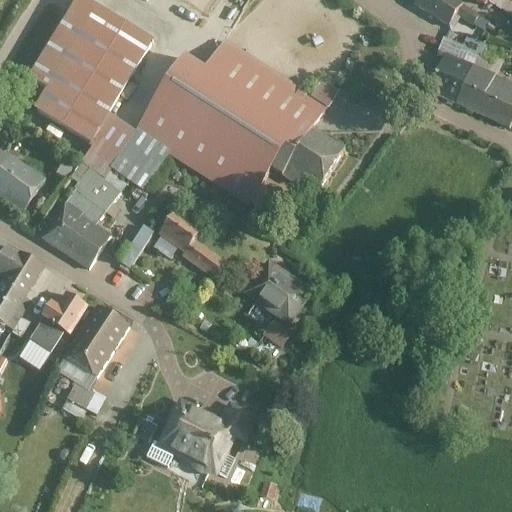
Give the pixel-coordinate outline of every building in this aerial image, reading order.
[(477,23),(441,0),(418,0),(411,13),(443,33),(448,24),(469,37),(477,23)] [(34,115),(90,150),(109,121),(152,53),(76,6),(27,83),(47,95),(34,115)] [(178,68),(135,137),(167,158),(249,209),(272,173),(319,202),(345,159),(309,136),(333,98),(319,89),(312,100),(224,45),(201,83),(178,68)] [(511,89),(442,59),(424,99),(502,133),(511,108),(511,89)] [(111,174),(135,137),(109,121),(90,150),(77,170),(103,187),(111,174)] [(144,195),(167,158),(135,137),(111,174),(144,195)] [(0,200),(22,217),(44,188),(0,155),(0,200)] [(38,245),(86,280),(111,247),(63,211),(38,245)] [(172,222),(153,246),(208,287),(219,272),(192,252),(200,242),(172,222)] [(122,264),(133,272),(159,237),(148,229),(122,264)] [(22,261),(8,252),(0,264),(0,282),(6,286),(4,289),(26,303),(46,273),(23,258),(22,261)] [(268,270),(243,304),(272,326),(261,341),(275,351),(312,303),(268,270)] [(26,303),(4,289),(0,294),(0,328),(12,336),(31,307),(26,303)] [(51,309),(39,327),(42,329),(31,347),(50,359),(62,341),(69,345),(87,318),(63,303),(56,313),(51,309)] [(125,338),(93,317),(59,371),(91,391),(125,338)] [(103,413),(70,392),(63,403),(96,424),(103,413)] [(218,435),(173,415),(155,458),(215,484),(230,448),(243,454),(255,427),(227,414),(218,435)]
